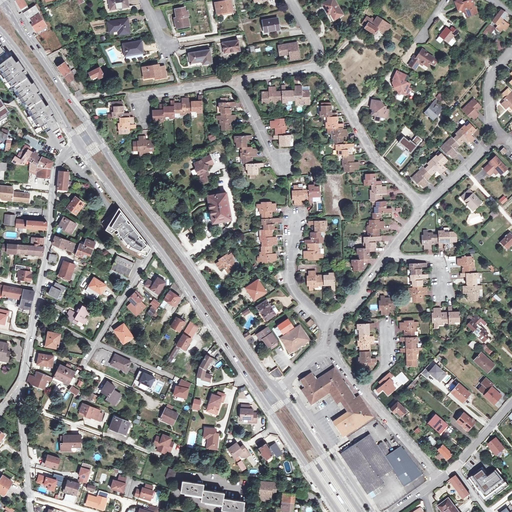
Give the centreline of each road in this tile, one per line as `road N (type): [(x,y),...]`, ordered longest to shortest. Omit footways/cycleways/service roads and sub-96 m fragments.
road 1 (secondary): [(275,391),(93,134)]
road 2 (residential): [(236,79),(323,65),(372,156),(423,205)]
road 3 (secondary): [(154,243),(264,401)]
road 4 (tertiary): [(34,311),(55,166),(78,144)]
road 5 (secondary): [(93,134),(0,0)]
road 6 (secondary): [(359,511),(275,391)]
road 7 (secondary): [(0,32),(78,144)]
road 8 (secondary): [(264,401),(336,511)]
road 9 (tertiary): [(30,511),(18,385)]
road 10 (secondary): [(78,144),(154,243)]
